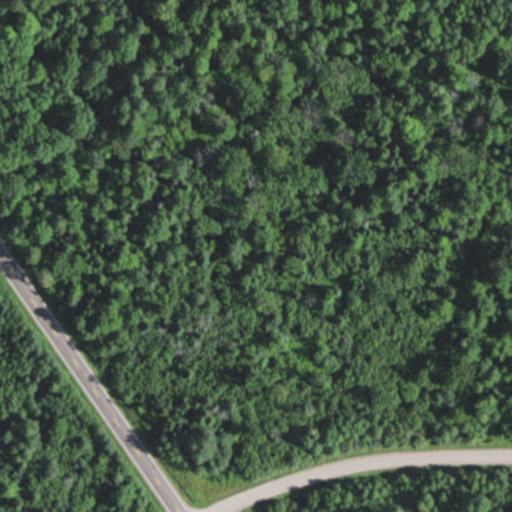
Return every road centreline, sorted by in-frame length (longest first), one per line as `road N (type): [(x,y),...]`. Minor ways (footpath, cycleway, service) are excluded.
road 1 (tertiary): [(0,244),(186,511)]
road 2 (residential): [(511,457),(415,459),(310,476),(226,511)]
